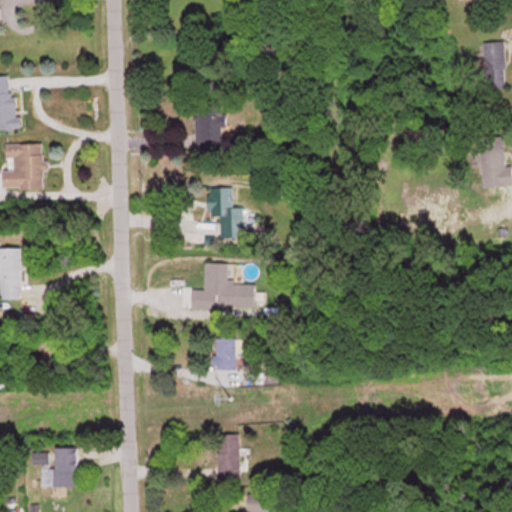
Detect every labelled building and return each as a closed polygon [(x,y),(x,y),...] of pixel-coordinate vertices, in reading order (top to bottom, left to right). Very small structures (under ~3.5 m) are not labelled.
[(486,88),(507,88),(507,40),(486,40),(486,88)] [(0,129),(17,129),(16,75),(0,75),(0,129)] [(198,146),(224,146),(224,98),(198,98),(198,146)] [(511,165),(506,166),(505,135),(482,136),(485,187),(511,185),(511,165)] [(6,143),(6,188),(45,188),(45,143),(6,143)] [(222,237),(245,236),(244,207),(234,207),(233,186),(209,188),(211,215),(221,214),(222,237)] [(22,248),(2,248),(2,299),(22,299),(22,248)] [(256,307),(257,283),(229,283),(229,262),(206,262),(206,289),(193,289),(193,307),(256,307)] [(242,478),(241,434),(219,434),(220,478),(242,478)] [(43,486),(79,486),(79,447),(59,447),(59,467),(43,467),(43,486)] [(249,511),(279,511),(279,493),(249,493),(249,511)]
